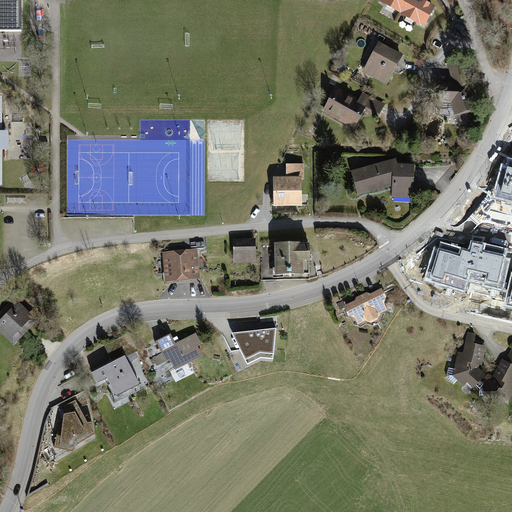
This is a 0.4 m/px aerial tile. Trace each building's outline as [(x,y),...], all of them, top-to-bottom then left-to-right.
[(0,0),(0,31),(22,31),(21,0),(0,0)] [(401,12),(407,0),(382,0),(381,2),(401,12)] [(407,0),(401,12),(402,13),(401,14),(419,24),(420,23),(424,25),(433,9),(428,6),(429,4),(421,0),(407,0)] [(371,74),(387,83),(401,57),(379,44),(367,66),(374,70),(371,74)] [(459,81),(467,79),(461,60),(449,64),(455,84),(459,84),(459,81)] [(440,89),(440,101),(452,101),(456,114),(474,109),(474,104),(467,79),(459,81),(459,84),(455,84),(443,84),(440,89)] [(331,100),(326,111),(342,120),(345,116),(357,122),(364,109),(358,105),(360,102),(359,102),(336,89),(330,100),(331,100)] [(363,94),(359,102),(360,102),(358,105),(364,109),(377,116),(383,105),(363,94)] [(395,161),(353,172),(359,193),(394,183),(394,189),(412,190),(413,167),(396,166),(395,161)] [(284,179),(272,200),(272,205),(300,205),(300,179),(303,179),(303,165),(288,165),(288,179),(284,179)] [(458,268),(488,274),(498,226),(468,219),(458,268)] [(452,255),(460,256),(463,239),(454,238),(452,255)] [(236,241),(236,261),(254,261),(253,241),(236,241)] [(276,245),(277,275),(309,274),(308,244),(276,245)] [(195,251),(165,254),(168,280),(197,277),(195,251)] [(367,293),(363,295),(362,299),(349,306),(347,310),(350,315),(356,316),(357,320),(361,321),(365,319),(372,321),(376,318),(378,312),(383,310),(384,307),(382,303),(384,297),(382,293),(377,291),(371,295),(367,293)] [(14,302),(0,316),(0,327),(8,335),(15,328),(21,333),(31,322),(25,316),(26,314),(14,302)] [(261,323),(278,323),(278,315),(261,315),(261,323)] [(273,359),(276,328),(232,333),(234,338),(226,341),(232,354),(246,351),(250,358),(260,353),(265,354),(265,359),(273,359)] [(113,359),(91,370),(97,382),(107,377),(109,382),(107,383),(110,388),(112,387),(116,396),(117,395),(118,397),(139,386),(139,384),(125,358),(127,357),(129,361),(139,355),(137,351),(138,350),(129,333),(106,345),(113,359)] [(170,335),(157,342),(166,360),(170,358),(175,369),(201,356),(196,346),(201,343),(196,334),(180,342),(178,343),(178,346),(176,347),(170,335)] [(449,368),(447,377),(454,384),(459,378),(464,384),(465,382),(472,388),(475,384),(475,385),(479,381),(484,375),(477,368),(478,359),(480,360),(480,359),(482,359),(484,349),(479,348),(479,346),(473,344),(475,335),(469,334),(462,363),(458,362),(456,369),(449,368)] [(485,388),(485,395),(494,395),(494,402),(504,401),(505,399),(508,399),(511,390),(511,389),(509,388),(511,381),(511,365),(507,363),(506,366),(506,365),(502,363),(497,372),(498,373),(498,374),(499,375),(495,382),(485,382),(485,388)] [(479,381),(475,385),(479,389),(480,395),(485,395),(485,388),(483,388),(483,385),(479,381)] [(87,423),(75,400),(65,405),(62,428),(58,428),(55,444),(67,447),(91,432),(92,433),(94,431),(92,422),(87,423)]
